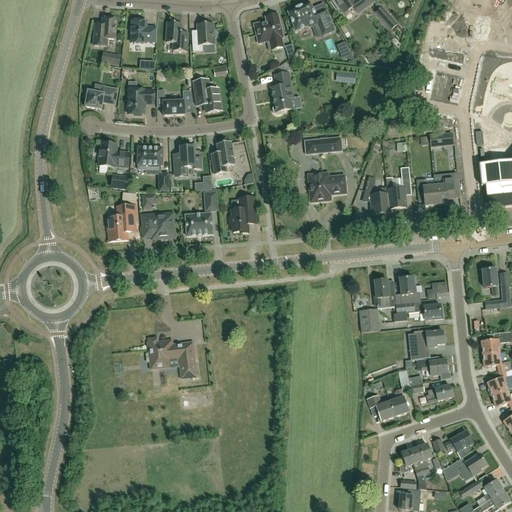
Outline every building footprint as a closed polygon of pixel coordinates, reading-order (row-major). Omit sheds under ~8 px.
[(373,3),(371,0),(334,0),(335,0),(333,2),(339,11),(341,9),(344,14),(352,9),(354,13),(360,9),(362,11),(373,3)] [(328,14),(316,19),(310,5),(311,5),(310,4),(289,13),(288,13),(288,14),(296,31),(295,31),(296,32),(309,27),(310,28),(318,25),(323,37),(335,32),(328,14)] [(376,14),(382,20),(391,31),(397,25),(382,9),(376,14)] [(277,15),(266,18),(267,23),(254,26),(259,44),(270,42),(272,51),(283,48),(281,39),(283,38),(280,25),(277,15)] [(103,20),(102,26),(95,25),(94,47),(107,48),(107,40),(115,41),(116,21),(112,20),(111,18),(105,18),(104,20),(103,20)] [(146,28),(146,22),(132,22),(131,44),(146,44),(146,43),(156,43),(156,44),(157,28),(146,28)] [(181,25),(167,24),(166,44),(173,44),(173,52),(186,53),(188,34),(181,34),(181,25)] [(215,46),(214,39),(216,39),(218,38),(217,34),(216,33),(214,33),(213,25),(197,26),(198,41),(192,41),(193,53),(204,53),(204,47),(215,46)] [(344,43),(336,46),(341,60),(351,61),(353,60),(344,43)] [(292,45),(285,47),(289,60),(296,58),(292,45)] [(121,57),(103,54),(101,64),(119,67),(121,57)] [(156,71),(156,62),(142,62),(142,71),(156,71)] [(336,73),(335,82),(355,85),(356,75),(336,73)] [(274,114),(277,117),(282,116),(284,112),(292,111),(290,101),(293,100),(292,94),(288,74),(275,77),(277,89),(272,90),(275,106),(273,110),(274,114)] [(197,107),(205,106),(206,114),(221,112),(218,90),(209,92),(208,81),(194,83),(197,107)] [(116,103),(118,91),(104,88),(103,95),(94,93),(95,91),(86,90),(85,98),(87,99),(85,108),(101,111),(102,104),(105,104),(106,102),(116,103)] [(142,116),(143,116),(144,107),(142,107),(142,105),(144,104),(147,104),(147,105),(154,105),(154,92),(144,92),(144,91),(137,91),(137,93),(129,93),(129,102),(127,102),(127,110),(129,110),(128,116),(133,116),(135,117),(140,117),(142,116)] [(157,105),(157,108),(163,108),(164,117),(185,116),(185,115),(184,105),(191,105),(191,104),(190,93),(184,93),(184,102),(178,103),(178,101),(171,101),(171,103),(165,103),(165,91),(157,92),(157,105)] [(482,133),(475,133),(477,146),(484,145),(482,133)] [(452,134),(429,137),(431,149),(454,147),(452,134)] [(341,139),(305,142),(306,156),(342,152),(341,139)] [(218,154),(211,155),(215,176),(227,174),(226,168),(235,167),(234,159),(236,158),(235,152),(233,152),(231,143),(217,145),(218,154)] [(116,153),(117,146),(102,145),(99,167),(115,169),(115,167),(128,169),(130,155),(116,153)] [(194,170),(201,170),(201,159),(194,160),(194,156),(196,156),(195,146),(187,146),(187,148),(180,149),(181,156),(174,156),(175,175),(187,174),(187,168),(194,168),(194,170)] [(139,166),(138,171),(147,171),(147,167),(161,167),(163,167),(163,166),(162,166),(163,150),(163,149),(162,149),(153,149),(139,149),(139,148),(138,148),(138,150),(138,165),(137,165),(137,166),(139,166)] [(511,162),(483,165),(483,169),(484,173),(485,181),(485,187),(488,209),(511,206),(511,162)] [(392,179),(386,180),(387,189),(389,211),(389,210),(406,209),(404,188),(411,187),(409,169),(401,170),(403,190),(394,191),(392,179)] [(169,191),(169,176),(169,175),(168,175),(160,175),(159,175),(159,176),(159,191),(159,193),(160,193),(168,192),(168,193),(169,193),(169,191)] [(344,177),(330,178),(328,179),(328,175),(308,177),(311,204),(331,202),(330,196),(346,195),(344,177)] [(113,176),(112,190),(128,192),(129,178),(113,176)] [(441,187),(434,188),(436,206),(447,205),(447,201),(447,199),(454,198),(453,191),(452,178),(446,179),(441,179),(441,187)] [(365,193),(372,195),(376,180),(369,179),(365,193)] [(426,181),(416,182),(417,194),(424,194),(424,202),(425,207),(436,206),(434,188),(427,188),(426,181)] [(372,216),(390,214),(389,210),(389,211),(387,189),(381,189),(381,196),(370,197),(372,216)] [(92,191),(93,201),(101,200),(100,190),(92,191)] [(217,193),(204,194),(205,204),(217,203),(217,193)] [(256,225),(255,213),(254,199),(240,200),(240,211),(232,212),(233,234),(241,233),(243,235),(248,235),(248,226),(256,225)] [(136,207),(117,208),(118,219),(107,219),(108,233),(111,233),(112,242),(107,243),(128,242),(127,224),(137,223),(136,207)] [(213,236),(211,215),(186,217),(187,238),(213,236)] [(152,232),(152,237),(157,237),(157,240),(162,239),(163,240),(167,240),(168,239),(173,239),(173,230),(174,230),(174,224),(171,221),(166,221),(165,217),(152,217),(152,216),(142,217),(143,229),(150,229),(151,232),(152,232)] [(244,236),(245,243),(263,242),(262,226),(251,227),(252,236),(244,236)] [(497,288),(498,288),(496,270),(482,272),(484,289),(492,288),(493,298),(498,297),(497,288)] [(500,275),(501,289),(503,302),(485,304),(486,311),(510,309),(507,274),(500,275)] [(402,304),(420,302),(419,295),(416,296),(415,286),(414,286),(413,279),(399,280),(401,297),(395,298),(396,309),(396,308),(397,316),(403,315),(402,304)] [(394,292),(388,293),(387,281),(375,283),(376,290),(374,291),(376,308),(377,308),(377,311),(396,309),(395,298),(394,292)] [(435,291),(433,291),(427,292),(428,301),(436,300),(435,294),(435,291)] [(424,313),(423,308),(421,308),(420,302),(402,304),(403,315),(397,316),(394,316),(394,324),(407,322),(407,315),(424,313)] [(423,308),(424,313),(425,322),(443,320),(443,312),(441,313),(441,306),(431,307),(431,305),(423,306),(423,308)] [(362,334),(380,333),(377,311),(360,313),(362,334)] [(418,345),(419,350),(437,348),(437,346),(444,346),(443,333),(427,334),(426,332),(414,334),(415,345),(418,345)] [(481,343),(483,356),(499,354),(498,345),(511,343),(511,333),(501,335),(493,336),(494,342),(481,343)] [(149,345),(148,345),(151,371),(169,369),(168,361),(179,360),(181,381),(197,379),(193,346),(172,348),(172,342),(157,344),(157,342),(155,340),(150,341),(149,343),(149,345)] [(410,351),(411,361),(420,361),(419,350),(410,351)] [(511,370),(510,362),(500,364),(499,354),(483,356),(484,369),(497,367),(498,374),(505,373),(505,372),(511,370)] [(448,374),(446,362),(439,363),(439,359),(416,361),(417,369),(422,368),(422,373),(431,372),(431,378),(441,377),(441,375),(448,374)] [(492,397),(507,392),(505,386),(503,380),(504,379),(506,379),(505,373),(498,374),(499,381),(488,384),(492,397)] [(409,380),(410,388),(417,386),(422,385),(421,378),(409,380)] [(417,386),(410,388),(412,396),(424,394),(423,385),(422,385),(417,386)] [(428,405),(453,399),(450,387),(436,391),(428,392),(429,397),(426,398),(428,405)] [(390,403),(395,418),(409,413),(404,399),(403,399),(401,391),(396,392),(399,400),(390,403)] [(511,411),(511,410),(511,403),(511,404),(508,394),(507,392),(492,397),(496,409),(508,405),(511,411)] [(395,418),(390,403),(381,406),(378,398),(374,400),(376,407),(375,408),(381,423),(395,418)] [(451,442),(445,446),(447,450),(448,452),(455,449),(458,454),(461,460),(471,454),(468,448),(473,446),(466,432),(450,441),(451,442)] [(438,458),(444,456),(440,442),(433,445),(438,458)] [(425,482),(431,480),(425,462),(432,459),(427,446),(414,450),(424,477),(423,477),(425,482)] [(403,454),(402,455),(406,468),(413,466),(418,479),(420,485),(419,492),(421,492),(427,492),(426,484),(425,482),(423,477),(424,477),(414,450),(409,452),(409,451),(408,451),(403,452),(403,453),(403,454)] [(455,464),(449,468),(453,474),(459,471),(461,474),(462,477),(470,472),(473,478),(481,472),(480,470),(486,467),(480,456),(465,464),(463,460),(459,462),(455,464)] [(442,469),(441,467),(438,459),(432,461),(436,471),(442,469)] [(449,468),(443,472),(447,483),(455,478),(453,474),(449,468)] [(499,482),(497,483),(496,482),(492,485),(486,476),(479,481),(479,482),(480,481),(483,487),(483,488),(488,495),(484,498),(485,499),(477,504),(479,508),(503,493),(501,489),(502,487),(499,482)] [(480,481),(479,482),(468,489),(459,494),(462,499),(471,493),(472,495),(483,488),(483,487),(480,481)] [(416,491),(416,484),(401,483),(400,490),(416,491)] [(397,509),(399,511),(403,511),(419,511),(421,492),(408,491),(407,497),(400,496),(399,505),(397,506),(397,509)] [(485,511),(495,506),(498,511),(510,503),(503,493),(479,508),(472,511),(485,511)]
